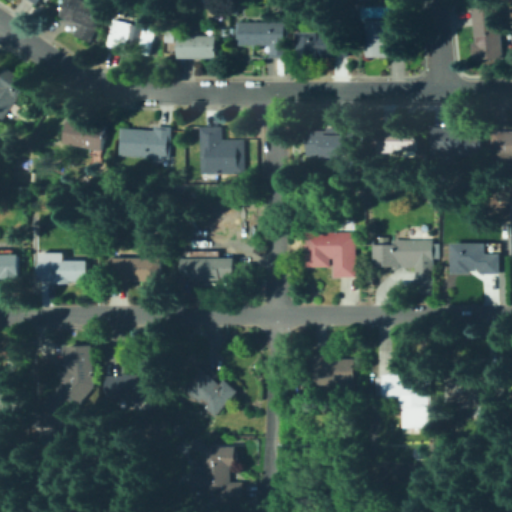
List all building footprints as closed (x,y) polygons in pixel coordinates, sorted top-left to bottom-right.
[(83,0),(105,9),(91,42),(75,35),(79,24),(60,16),(66,0),(83,0)] [(483,59),(476,61),(474,42),(477,42),(474,9),(501,6),(506,58),(483,59)] [(157,30),(151,55),(109,45),(115,19),(157,30)] [(408,20),(408,57),(369,57),(370,20),(408,20)] [(289,22),(289,58),(271,58),(271,45),(238,45),(238,22),(289,22)] [(346,32),(346,57),(321,57),(320,62),(299,62),(299,32),(346,32)] [(218,35),(217,58),(180,58),(180,36),(218,35)] [(31,83),(3,122),(0,119),(0,85),(1,84),(0,83),(0,76),(8,66),(31,83)] [(70,120),(87,124),(87,121),(109,126),(104,151),(65,143),(70,120)] [(173,127),(171,159),(121,156),(123,128),(156,131),(157,126),(173,127)] [(246,139),(246,174),(202,174),(202,127),(224,127),(224,139),(246,139)] [(483,132),(483,156),(434,156),(433,128),(466,127),(466,132),(483,132)] [(355,128),(356,151),(347,151),(347,157),(324,158),(323,156),(309,156),(309,131),(328,130),(328,128),(355,128)] [(419,129),(419,152),(382,152),(382,129),(419,129)] [(511,131),(511,159),(493,159),(493,131),(511,131)] [(40,182),(33,181),(34,172),(41,173),(40,182)] [(47,207),(40,207),(39,199),(47,199),(47,207)] [(367,238),(366,246),(357,246),(357,277),(335,277),(335,258),(331,258),(332,267),(307,267),(307,232),(357,232),(357,238),(367,238)] [(435,240),(434,261),(434,287),(417,287),(417,261),(398,261),(398,267),(376,267),(377,245),(397,245),(397,240),(435,240)] [(502,254),(502,274),(482,274),(483,269),(474,269),(474,273),(454,274),(454,243),(488,243),(488,254),(502,254)] [(22,275),(23,279),(6,279),(6,277),(0,277),(0,254),(22,254),(22,275)] [(165,258),(165,281),(127,281),(127,277),(113,277),(113,257),(165,258)] [(253,263),(253,275),(237,275),(237,277),(222,277),(222,280),(192,281),(192,277),(184,277),(183,259),(236,258),(236,263),(253,263)] [(90,261),(90,281),(73,280),(73,283),(56,283),(56,281),(43,281),(43,260),(90,261)] [(102,344),(103,386),(62,432),(43,413),(71,382),(70,370),(75,370),(75,362),(73,362),(73,345),(102,344)] [(356,359),(356,401),(334,400),(334,385),(313,384),(313,354),(330,354),(330,359),(356,359)] [(167,360),(167,398),(153,398),(153,401),(135,401),(135,399),(127,398),(109,398),(108,376),(126,376),(126,374),(143,374),(143,360),(167,360)] [(210,366),(220,376),(217,380),(222,385),(227,380),(240,391),(218,415),(188,388),(205,369),(207,370),(210,366)] [(394,374),(431,377),(430,409),(400,408),(401,398),(384,398),(385,396),(377,395),(377,377),(384,377),(384,375),(394,374)] [(507,382),(507,407),(465,407),(465,401),(452,401),(452,376),(485,376),(485,383),(507,382)] [(0,393),(18,385),(28,407),(13,413),(15,419),(0,425),(0,393)] [(456,416),(456,409),(466,408),(466,416),(456,416)] [(238,462),(239,467),(233,467),(234,482),(246,482),(246,509),(219,509),(218,495),(212,495),(212,497),(195,497),(195,473),(205,473),(205,447),(238,447),(239,451),(241,454),(241,460),(238,462)]
